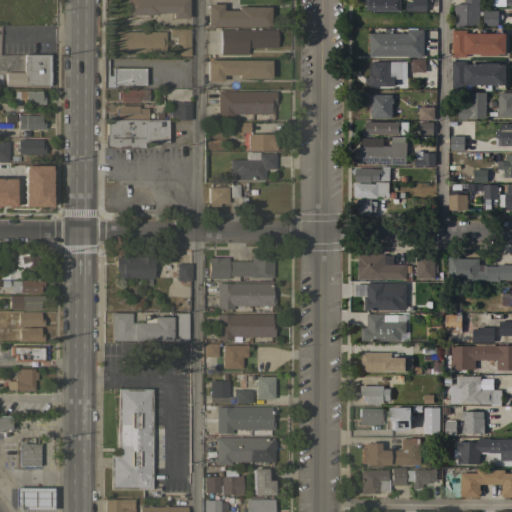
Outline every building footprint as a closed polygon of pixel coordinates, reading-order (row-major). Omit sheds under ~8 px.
[(187,0),(187,18),(171,18),(171,12),(156,12),(156,15),(147,15),(147,17),(139,16),(139,15),(125,14),(125,0),(187,0)] [(399,0),(399,11),(365,11),(365,0),(399,0)] [(411,0),(425,0),(426,11),(411,12),(411,11),(405,11),(405,2),(411,2),(411,0)] [(478,0),(478,9),(479,9),(479,12),(478,12),(478,25),(463,25),(463,27),(454,27),(455,11),(453,11),(453,6),(455,6),(455,4),(463,4),(463,0),(478,0)] [(206,4),(221,4),(221,10),(236,10),(236,6),(268,6),(268,25),(206,25),(206,4)] [(498,11),(497,26),(482,26),(483,10),(498,11)] [(189,55),(175,55),(174,35),(168,35),(168,29),(189,29),(189,55)] [(275,29),(275,47),(246,47),(246,54),(219,54),(219,29),(275,29)] [(376,33),(376,32),(378,32),(378,33),(400,33),(400,32),(402,32),(402,33),(407,33),(407,30),(423,30),(423,57),(406,57),(406,56),(368,56),(368,33),(376,33)] [(466,30),(466,33),(505,34),(505,55),(497,55),(497,56),(480,55),(480,54),(466,54),(466,57),(451,57),(451,30),(466,30)] [(164,31),(164,52),(116,52),(116,31),(164,31)] [(40,54),(51,51),(51,85),(4,85),(4,72),(23,72),(23,71),(22,71),(22,61),(23,61),(23,54),(40,54)] [(407,62),(407,67),(410,67),(410,59),(425,59),(425,72),(412,72),(412,78),(404,78),(388,80),(388,87),(368,86),(369,73),(371,73),(371,62),(407,62)] [(269,60),(269,78),(237,78),(237,75),(221,75),(221,81),(205,81),(205,60),(269,60)] [(466,61),(466,64),(480,64),(480,63),(498,63),(498,64),(504,65),(504,88),(495,88),(495,85),(484,85),(484,89),(477,88),(477,85),(464,85),(464,88),(451,88),(451,61),(466,61)] [(144,67),(144,85),(112,85),(112,87),(103,87),(103,75),(111,75),(111,67),(144,67)] [(147,89),(147,100),(146,100),(146,101),(119,101),(119,100),(116,100),(116,91),(119,91),(119,89),(147,89)] [(40,91),(40,97),(43,97),(43,104),(18,104),(18,90),(40,91)] [(274,91),(274,104),(272,104),(272,113),(260,113),(260,114),(258,114),(258,113),(245,113),(245,114),(243,114),(243,113),(233,113),(233,117),(216,117),(216,91),(274,91)] [(485,119),(466,119),(466,120),(457,120),(457,104),(465,104),(465,108),(468,108),(468,92),(485,93),(485,119)] [(511,93),(511,117),(497,117),(497,93),(511,93)] [(391,94),(391,98),(392,98),(393,103),(391,104),(391,118),(371,119),(371,109),(370,109),(370,101),(370,95),(391,94)] [(189,120),(175,119),(175,116),(168,116),(169,113),(167,113),(167,108),(169,108),(169,104),(180,104),(180,101),(189,102),(189,120)] [(137,105),(137,108),(146,108),(146,119),(119,118),(119,116),(116,116),(116,107),(119,107),(119,105),(137,105)] [(433,120),(418,120),(418,107),(433,107),(433,120)] [(40,115),(40,121),(43,121),(43,128),(16,128),(16,115),(40,115)] [(166,119),(166,143),(142,143),(142,148),(104,148),(104,134),(105,134),(105,119),(166,119)] [(234,122),(248,122),(248,131),(234,131),(234,122)] [(406,122),(406,135),(363,135),(363,122),(406,122)] [(432,122),(432,135),(418,135),(419,122),(432,122)] [(511,124),(511,146),(497,146),(497,143),(495,143),(496,131),(500,131),(500,124),(511,124)] [(271,134),(274,134),(274,149),(271,149),(271,150),(246,150),(246,145),(242,145),(242,137),(247,137),(247,134),(271,133),(271,134)] [(390,146),(390,136),(405,137),(405,142),(406,142),(405,165),(358,164),(359,138),(377,139),(377,146),(390,146)] [(463,151),(449,151),(449,136),(463,136),(463,151)] [(40,139),(40,145),(43,145),(43,154),(16,154),(16,151),(15,151),(15,147),(16,147),(16,139),(40,139)] [(434,166),(414,166),(414,160),(413,160),(413,156),(415,152),(421,152),(424,153),(434,153),(434,166)] [(257,159),(257,153),(274,153),(274,168),(263,168),(263,180),(233,180),(233,171),(229,171),(229,159),(257,159)] [(511,178),(503,178),(503,170),(496,170),(496,161),(505,161),(505,154),(511,154),(511,178)] [(48,206),(48,165),(21,165),(20,206),(48,206)] [(354,168),(370,169),(381,169),(381,167),(389,167),(388,181),(379,181),(379,182),(370,181),(370,183),(354,183),(354,168)] [(486,169),(486,183),(472,183),(472,169),(486,169)] [(0,205),(11,206),(12,178),(0,178),(0,205)] [(377,198),(377,199),(353,198),(353,184),(372,184),(372,182),(388,182),(388,193),(388,198),(384,198),(377,198)] [(228,197),(228,184),(237,184),(237,197),(228,197)] [(451,190),(451,184),(460,184),(460,190),(466,190),(466,184),(482,184),(482,185),(496,185),(497,195),(505,194),(505,186),(511,185),(511,208),(511,210),(506,210),(506,208),(503,208),(503,207),(498,207),(498,199),(482,199),(482,190),(477,190),(477,191),(466,191),(466,200),(467,200),(467,203),(466,203),(466,210),(454,210),(455,213),(450,213),(450,210),(448,210),(448,190),(451,190)] [(226,187),(226,203),(218,203),(218,206),(207,206),(207,187),(226,187)] [(371,199),(371,200),(377,200),(377,206),(375,206),(375,213),(371,213),(371,214),(356,214),(356,200),(371,199)] [(14,262),(11,262),(11,254),(14,254),(14,253),(24,253),(38,253),(38,267),(24,267),(24,266),(14,266),(14,262)] [(227,257),(227,261),(249,261),(249,255),(271,255),(271,277),(249,277),(249,276),(226,276),(226,278),(207,278),(207,257),(227,257)] [(383,279),(383,280),(357,280),(357,255),(384,255),(384,256),(393,256),(393,264),(405,264),(405,279),(383,279)] [(415,255),(434,255),(434,264),(436,264),(436,272),(433,272),(433,279),(415,279),(415,255)] [(151,256),(152,277),(116,278),(116,270),(114,271),(114,256),(151,256)] [(511,265),(511,280),(497,280),(497,282),(447,281),(447,256),(458,256),(458,259),(478,259),(478,265),(485,265),(485,266),(497,267),(497,265),(511,265)] [(18,292),(9,292),(9,285),(1,285),(1,279),(0,279),(0,262),(10,262),(10,268),(22,269),(22,279),(42,279),(42,287),(39,287),(39,293),(18,293),(18,292)] [(190,280),(186,280),(186,284),(179,284),(179,280),(175,280),(175,263),(190,263),(190,280)] [(270,283),(270,291),(273,291),(273,306),(258,305),(258,306),(256,306),(256,305),(243,305),(243,306),(241,306),(241,305),(236,305),(236,309),(216,309),(216,283),(270,283)] [(405,283),(405,290),(405,310),(363,310),(363,297),(366,297),(366,283),(405,283)] [(511,306),(501,306),(501,293),(511,293),(511,306)] [(8,295),(42,295),(42,300),(38,300),(38,308),(8,308),(8,295)] [(16,312),(39,312),(39,318),(41,318),(41,326),(16,326),(16,325),(7,325),(7,312),(16,312)] [(130,312),(130,322),(142,322),(142,314),(145,314),(145,317),(152,317),(152,316),(170,316),(169,340),(110,340),(110,312),(130,312)] [(186,341),(174,341),(174,312),(186,312),(186,341)] [(270,314),(270,322),(273,322),(273,337),(239,337),(239,341),(231,341),(231,340),(215,340),(215,314),(270,314)] [(383,314),(383,315),(396,315),(396,321),(405,321),(405,334),(400,334),(400,341),(360,341),(360,328),(366,328),(366,314),(383,314)] [(444,314),(460,315),(460,334),(455,333),(455,335),(451,335),(451,333),(444,333),(444,314)] [(511,321),(511,336),(498,335),(494,335),(494,331),(498,331),(498,321),(511,321)] [(39,327),(39,333),(42,333),(42,341),(11,341),(11,332),(17,332),(17,330),(23,330),(23,327),(39,327)] [(478,329),(478,327),(493,328),(493,343),(471,342),(471,329),(478,329)] [(216,343),(216,357),(202,357),(202,343),(216,343)] [(449,370),(449,346),(479,346),(479,344),(493,344),(493,346),(511,346),(511,370),(496,370),(496,360),(474,359),(474,370),(473,370),(449,370)] [(43,346),(42,361),(13,361),(13,355),(8,355),(8,345),(43,346)] [(246,345),(245,357),(240,357),(240,369),(221,368),(221,345),(246,345)] [(411,358),(411,371),(404,371),(404,372),(360,372),(360,353),(390,353),(390,358),(404,358),(411,358)] [(431,363),(440,363),(440,372),(431,372),(431,363)] [(33,368),(33,371),(36,371),(36,379),(33,379),(33,390),(14,389),(14,391),(11,391),(11,389),(6,389),(6,380),(7,380),(7,376),(14,377),(14,373),(17,373),(17,368),(33,368)] [(272,376),(272,398),(254,398),(254,376),(272,376)] [(479,376),(479,390),(500,390),(500,404),(449,404),(449,386),(452,386),(452,385),(455,385),(455,376),(479,376)] [(226,396),(208,396),(208,380),(226,380),(226,396)] [(383,386),(383,389),(389,389),(389,401),(382,401),(382,403),(379,403),(379,405),(372,405),(372,403),(362,403),(362,401),(359,401),(359,390),(360,390),(360,386),(383,386)] [(150,489),(108,489),(109,454),(115,454),(116,388),(150,388),(150,489)] [(250,402),(235,402),(235,400),(234,400),(234,397),(232,397),(232,390),(235,390),(235,389),(250,390),(250,402)] [(422,395),(432,395),(432,403),(422,403),(422,395)] [(270,406),(270,415),(273,415),(273,429),(231,429),(231,432),(214,432),(215,406),(270,406)] [(410,407),(410,430),(389,430),(389,420),(386,420),(386,416),(389,416),(389,408),(410,407)] [(438,407),(438,434),(423,434),(423,408),(438,407)] [(378,408),(380,408),(380,420),(378,420),(378,424),(358,424),(358,408),(378,408)] [(482,419),(483,419),(483,434),(461,434),(461,426),(462,426),(462,419),(461,419),(461,411),(464,411),(482,411),(482,419)] [(0,417),(9,417),(9,429),(0,429),(0,417)] [(455,435),(444,435),(444,421),(445,421),(445,420),(454,420),(454,421),(455,421),(455,435)] [(214,437),(273,437),(273,440),(274,442),(274,448),(272,449),(272,461),(266,461),(266,464),(261,464),(261,461),(238,461),(238,463),(233,463),(233,461),(229,461),(229,464),(214,464),(214,437)] [(365,464),(365,463),(360,463),(360,447),(363,447),(363,442),(378,442),(378,449),(400,449),(400,438),(415,437),(415,438),(418,438),(418,451),(417,451),(417,464),(365,464)] [(511,461),(499,461),(499,453),(479,453),(479,458),(478,458),(477,464),(475,464),(460,464),(460,465),(456,465),(456,457),(458,457),(459,450),(456,450),(456,441),(460,441),(460,442),(478,442),(478,438),(489,438),(489,439),(500,439),(500,438),(511,438),(511,461)] [(38,443),(38,466),(17,466),(17,443),(38,443)] [(403,467),(403,471),(404,471),(404,485),(390,484),(390,467),(403,467)] [(266,468),(266,480),(272,480),(272,481),(274,481),(274,493),(272,493),(272,494),(252,494),(251,468),(266,468)] [(435,469),(435,481),(426,481),(426,483),(421,483),(421,487),(410,487),(410,480),(405,480),(405,469),(411,469),(411,468),(435,469)] [(223,476),(223,469),(235,469),(235,475),(240,475),(241,494),(220,494),(219,476),(223,476)] [(385,469),(386,479),(387,479),(387,491),(377,491),(377,493),(359,493),(359,469),(385,469)] [(476,473),(476,469),(503,470),(503,473),(511,473),(511,497),(501,497),(501,494),(500,494),(500,490),(501,490),(501,485),(479,484),(479,490),(480,490),(480,494),(479,494),(479,497),(459,497),(459,494),(458,494),(458,490),(459,490),(459,473),(476,473)] [(218,476),(218,492),(203,492),(202,476),(218,476)] [(50,491),(50,507),(14,506),(14,490),(50,491)] [(218,499),(218,497),(224,497),(224,511),(218,511),(202,511),(202,499),(218,499)] [(132,498),(132,507),(133,507),(133,511),(103,511),(103,498),(132,498)] [(272,499),(272,511),(244,511),(244,499),(272,499)]
